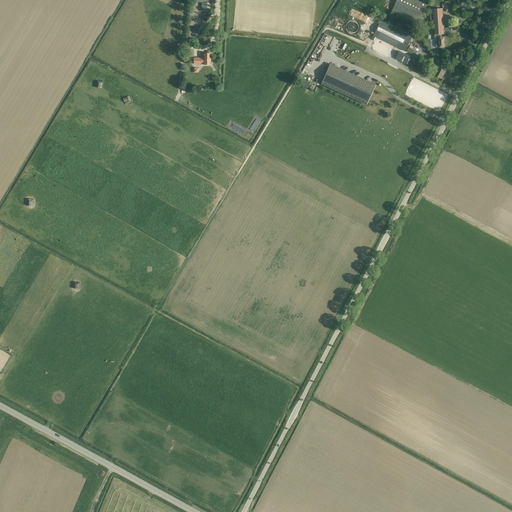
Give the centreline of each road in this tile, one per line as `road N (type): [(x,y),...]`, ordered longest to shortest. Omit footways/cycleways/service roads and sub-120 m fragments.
road 1 (unclassified): [(245,511),(509,0)]
road 2 (tertiary): [(194,511),(0,406)]
road 3 (unknown): [(446,121),(327,55),(316,75)]
